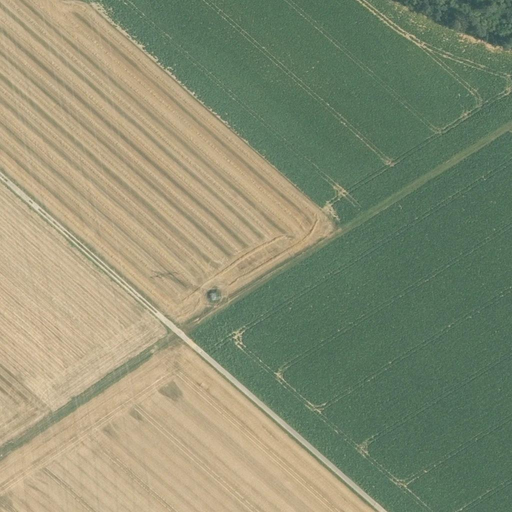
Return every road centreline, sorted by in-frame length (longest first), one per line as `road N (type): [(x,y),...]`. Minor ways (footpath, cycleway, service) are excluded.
road 1 (track): [(0,452),(511,125)]
road 2 (track): [(0,176),(381,511)]
